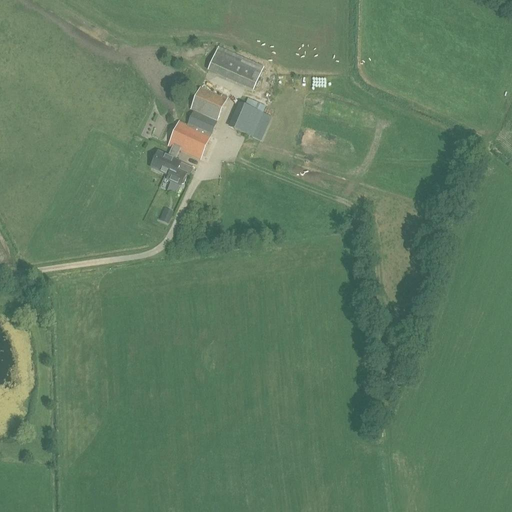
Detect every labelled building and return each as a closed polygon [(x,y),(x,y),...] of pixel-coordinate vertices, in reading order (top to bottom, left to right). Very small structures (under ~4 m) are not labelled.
[(216,53),(208,71),(254,91),(262,73),(216,53)] [(282,75),(281,82),(289,84),(291,77),(282,75)] [(188,175),(192,168),(176,161),(180,151),(201,160),(227,100),(201,88),(191,110),(194,111),(188,126),(179,122),(169,147),(172,148),(168,157),(159,153),(152,168),(169,176),(168,181),(181,187),(182,185),(184,185),(187,179),(185,177),(187,175),(188,175)] [(281,95),(278,102),(285,105),(287,98),(281,95)] [(263,114),(245,106),(235,130),(252,138),(263,114)] [(171,217),(164,213),(161,221),(168,224),(171,217)]
